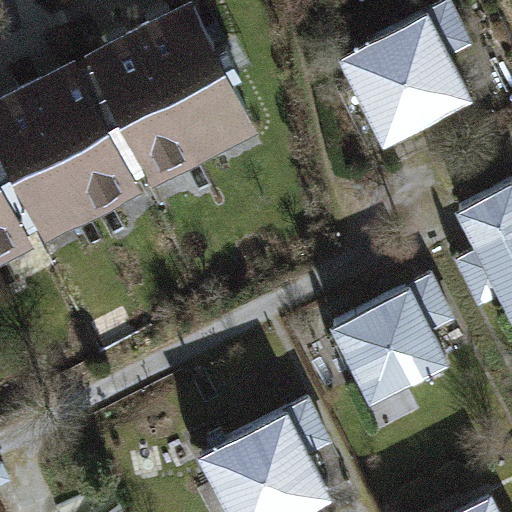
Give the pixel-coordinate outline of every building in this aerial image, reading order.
[(352,44),(342,49),(385,134),(470,91),(437,27),(459,17),(450,0),(440,0),(366,37),(362,28),(347,35),(352,44)] [(149,21),(138,27),(200,148),(206,145),(204,141),(220,133),(216,124),(247,108),(229,73),(240,68),(226,40),(215,45),(197,9),(175,20),(171,12),(150,23),(149,21)] [(95,56),(87,60),(141,167),(150,163),(148,159),(170,148),(175,156),(191,148),(193,151),(200,148),(138,27),(128,32),(129,34),(107,45),(111,52),(97,59),(95,56)] [(42,74),(30,81),(91,202),(98,199),(96,196),(112,188),(108,179),(130,168),(132,172),(141,167),(87,60),(78,65),(79,68),(66,75),(63,67),(44,77),(42,74)] [(0,156),(33,222),(42,218),(40,214),(63,202),(67,210),(83,202),(84,206),(91,202),(30,81),(18,87),(19,89),(0,98),(0,101),(3,107),(0,108),(0,156)] [(0,244),(4,242),(0,234),(22,223),(24,227),(33,222),(0,156),(0,244)] [(511,176),(460,203),(491,264),(469,276),(480,297),(502,286),(511,305),(511,176)] [(409,281),(334,318),(372,393),(422,368),(427,377),(441,370),(436,361),(447,355),(431,324),(452,313),(437,282),(415,293),(409,281)] [(211,443),(202,447),(234,511),(285,511),(329,490),(297,426),(319,415),(308,394),(226,435),(221,427),(207,434),(211,443)] [(498,511),(489,493),(452,511),(498,511)]
